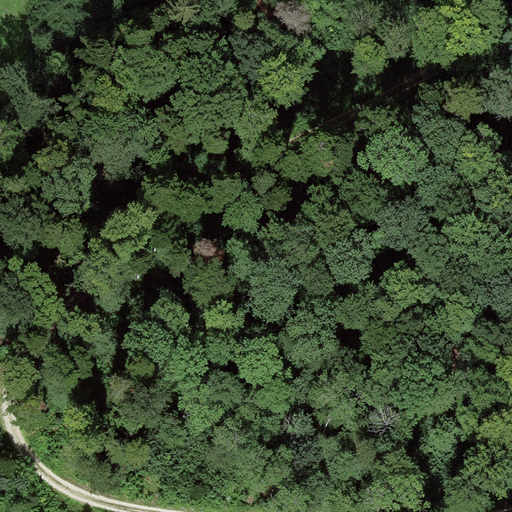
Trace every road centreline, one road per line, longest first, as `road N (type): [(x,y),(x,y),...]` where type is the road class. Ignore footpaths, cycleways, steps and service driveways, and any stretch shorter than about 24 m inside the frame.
road 1 (track): [(0,374),(74,302),(446,110),(511,61)]
road 2 (track): [(154,511),(73,497),(0,426)]
